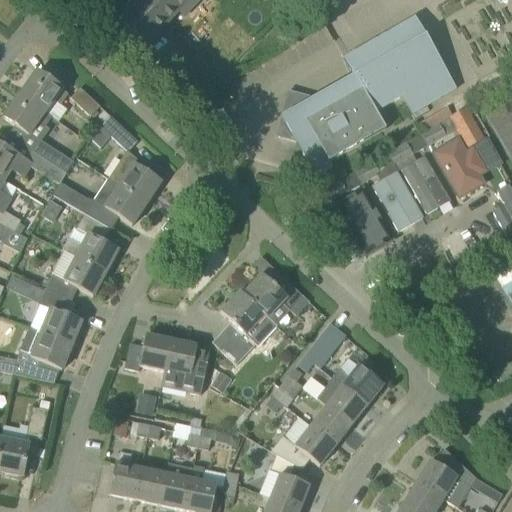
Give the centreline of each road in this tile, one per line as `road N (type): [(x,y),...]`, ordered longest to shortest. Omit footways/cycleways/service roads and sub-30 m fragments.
road 1 (residential): [(423,394),(402,354),(211,176)]
road 2 (residential): [(211,176),(48,27)]
road 3 (residential): [(57,511),(78,420),(125,306)]
road 4 (residential): [(125,306),(169,226),(211,176)]
road 5 (residential): [(337,511),(384,437),(423,394)]
